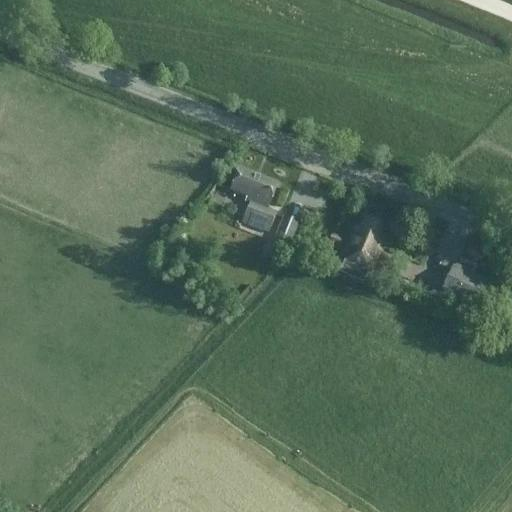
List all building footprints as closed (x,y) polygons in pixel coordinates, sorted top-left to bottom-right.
[(242,224),(269,234),(276,215),(267,211),(277,186),(239,171),(230,192),(247,199),(245,203),(249,205),(242,224)] [(299,223),(282,217),(274,240),(290,246),(299,223)] [(343,260),(372,272),(384,241),(379,239),(383,228),(366,221),(361,232),(356,229),(343,260)] [(329,244),(338,247),(341,239),(332,235),(329,244)] [(492,323),(506,289),(452,266),(438,300),(492,323)]
